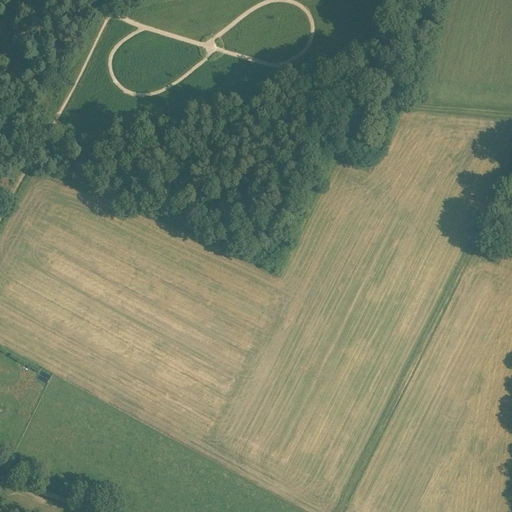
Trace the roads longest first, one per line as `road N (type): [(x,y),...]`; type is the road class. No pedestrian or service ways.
road 1 (track): [(43,147),(308,76),(373,100),(511,112)]
road 2 (track): [(0,219),(104,26),(106,0)]
